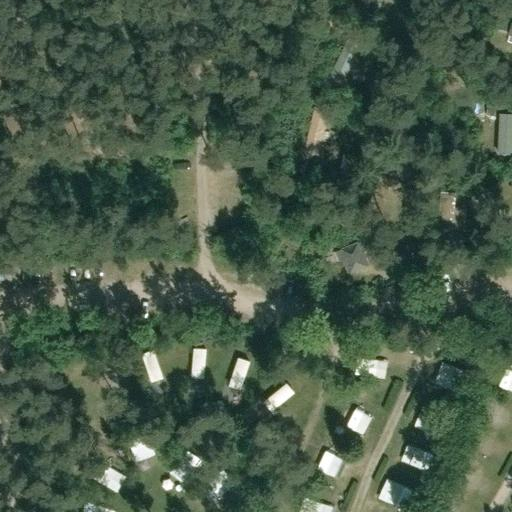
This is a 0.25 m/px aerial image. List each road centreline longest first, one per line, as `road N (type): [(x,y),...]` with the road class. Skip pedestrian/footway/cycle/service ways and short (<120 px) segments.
road 1 (track): [(0,303),(188,291),(406,306),(511,295)]
road 2 (unknown): [(209,292),(204,0)]
road 3 (track): [(511,338),(427,358),(356,511)]
